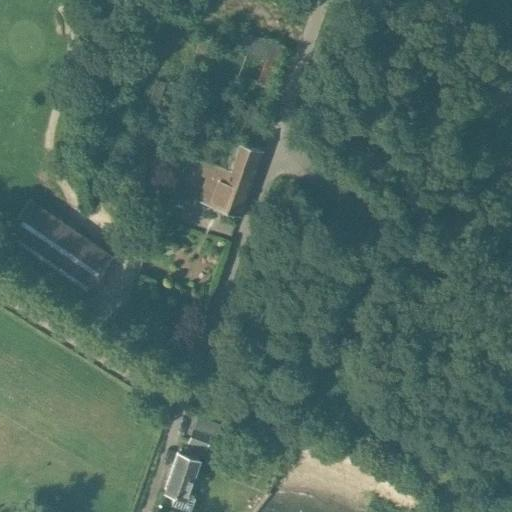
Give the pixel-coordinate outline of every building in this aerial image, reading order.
[(285,48),(244,34),(239,50),(201,38),(164,147),(206,161),(204,166),(208,168),(196,201),(239,216),(264,152),(244,145),(249,130),(257,131),(285,48)] [(154,116),(141,114),(139,135),(151,136),(154,116)] [(148,137),(120,134),(113,210),(141,213),(148,137)] [(111,257),(28,200),(0,241),(0,253),(77,307),(111,257)] [(191,430),(207,435),(215,438),(219,426),(195,419),(191,430)] [(207,435),(191,430),(187,444),(202,449),(207,435)] [(176,453),(164,492),(174,495),(171,505),(190,511),(194,497),(186,495),(197,460),(176,453)]
